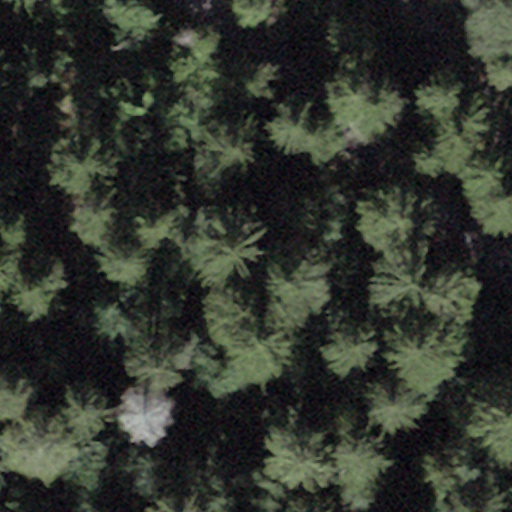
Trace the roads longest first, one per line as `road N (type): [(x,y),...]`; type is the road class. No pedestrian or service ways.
road 1 (track): [(511,261),(424,206),(187,0)]
road 2 (track): [(400,0),(448,50),(511,160)]
